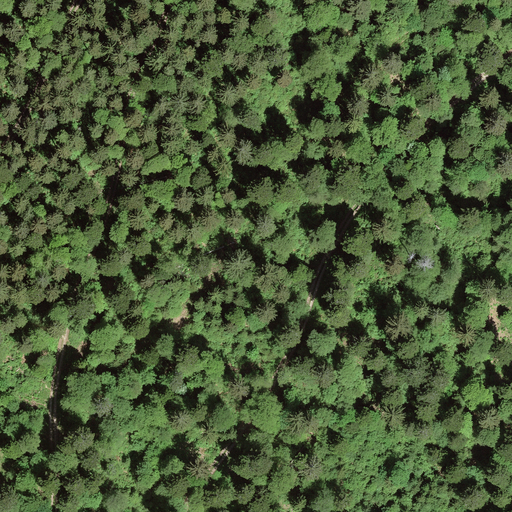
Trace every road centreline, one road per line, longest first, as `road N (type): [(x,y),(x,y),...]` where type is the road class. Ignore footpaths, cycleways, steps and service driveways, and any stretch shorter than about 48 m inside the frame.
road 1 (track): [(182,511),(282,365),(314,280),(379,173),(426,125),(511,64)]
road 2 (track): [(172,0),(139,72),(53,376),(53,511)]
road 3 (track): [(0,150),(76,0)]
